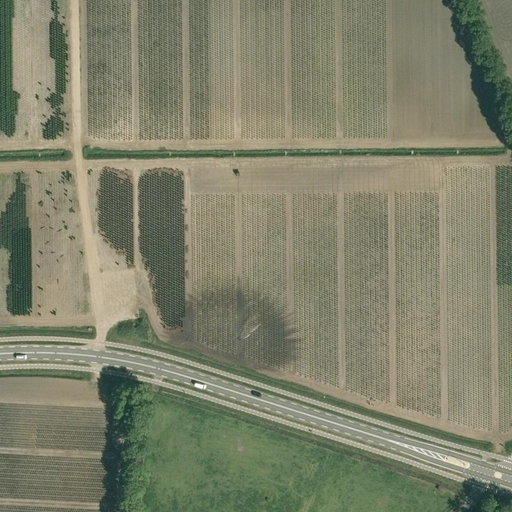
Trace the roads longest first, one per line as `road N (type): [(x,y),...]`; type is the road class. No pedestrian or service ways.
road 1 (secondary): [(0,355),(162,370),(366,433)]
road 2 (secondary): [(503,469),(366,433)]
road 3 (secondary): [(366,433),(494,479)]
